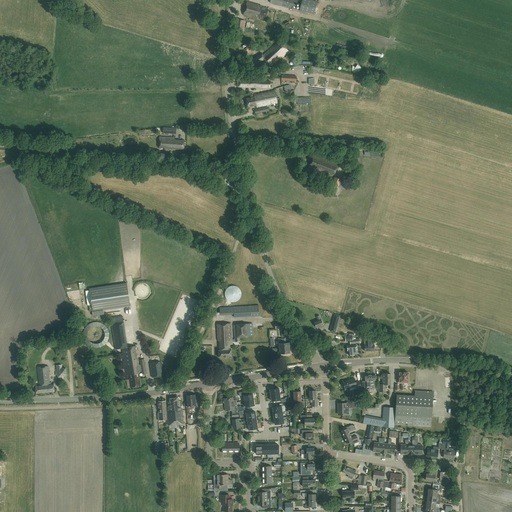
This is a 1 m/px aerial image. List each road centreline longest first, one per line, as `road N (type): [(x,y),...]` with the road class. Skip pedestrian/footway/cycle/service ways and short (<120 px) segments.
road 1 (track): [(26,149),(86,162),(176,163),(248,196)]
road 2 (unclassified): [(251,207),(228,101),(232,0)]
road 3 (unclassified): [(184,387),(251,207)]
road 4 (unclassified): [(321,367),(278,293),(251,207)]
road 5 (secondary): [(511,377),(416,360),(359,362)]
road 6 (residential): [(248,511),(240,463),(209,456),(208,383)]
road 7 (secondary): [(184,387),(39,400)]
